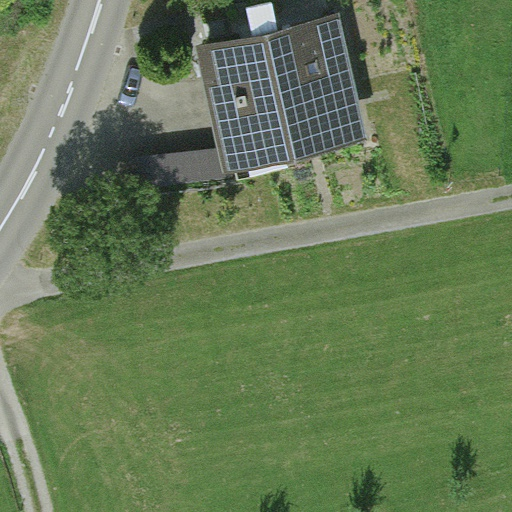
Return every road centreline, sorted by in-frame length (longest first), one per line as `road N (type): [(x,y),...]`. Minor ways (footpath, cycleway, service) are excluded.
road 1 (track): [(0,287),(511,196)]
road 2 (tertiary): [(0,231),(76,82),(102,0)]
road 3 (track): [(41,511),(0,377)]
